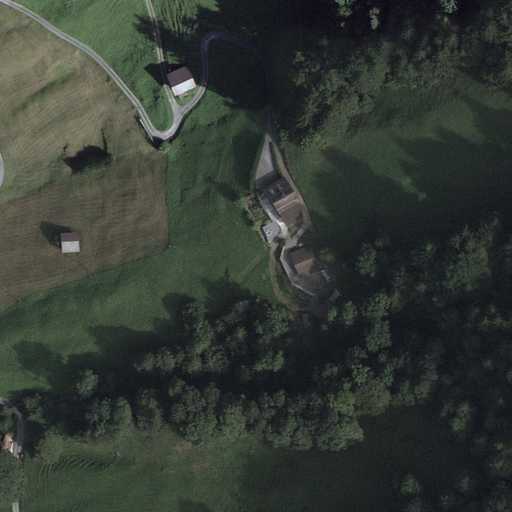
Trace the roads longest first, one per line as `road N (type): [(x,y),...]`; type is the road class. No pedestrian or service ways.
road 1 (track): [(180,110),(199,90),(211,34),(239,43),(265,61),(272,88),(266,165)]
road 2 (track): [(0,0),(107,67),(156,133),(168,130),(180,110)]
road 3 (track): [(15,511),(26,432),(0,401)]
